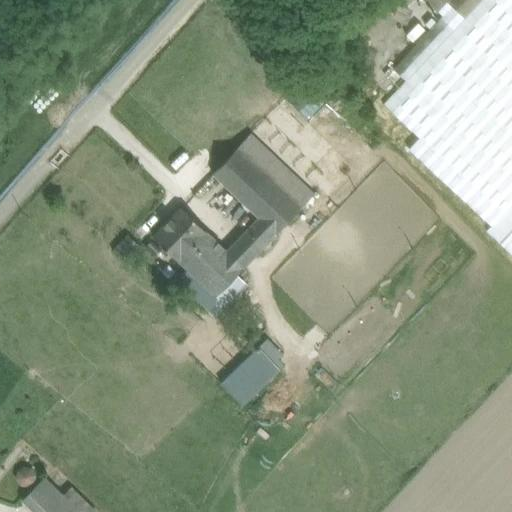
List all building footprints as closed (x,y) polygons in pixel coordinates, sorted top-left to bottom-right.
[(442,17),(386,78),(398,89),(400,91),(484,0),(481,0),(464,19),(451,8),(442,17)] [(511,0),(484,0),(400,91),(434,122),(511,37),(511,0)] [(448,0),(424,0),(442,17),(451,8),(446,3),(448,0)] [(448,0),(446,3),(451,8),(464,19),(481,0),(448,0)] [(419,138),(408,150),(492,227),(511,205),(511,37),(434,122),(419,138)] [(400,91),(398,89),(384,105),(419,138),(434,122),(400,91)] [(311,196),(249,137),(232,154),(295,213),(311,196)] [(257,218),(226,251),(243,268),(295,213),(232,154),(212,175),(257,218)] [(511,205),(492,227),(487,233),(511,255),(511,205)] [(206,232),(180,208),(153,237),(178,261),(206,232)] [(226,251),(206,232),(178,261),(200,282),(191,292),(216,316),(225,305),(224,304),(216,297),(234,278),(243,268),(226,251)] [(127,237),(113,252),(123,262),(137,247),(127,237)] [(234,278),(216,297),(224,304),(242,285),(234,278)] [(281,358),(234,397),(249,416),(296,376),(281,358)] [(187,474),(175,491),(194,504),(206,487),(187,474)] [(41,476),(20,498),(33,509),(53,487),(41,476)] [(79,511),(53,487),(33,509),(35,511),(79,511)]
